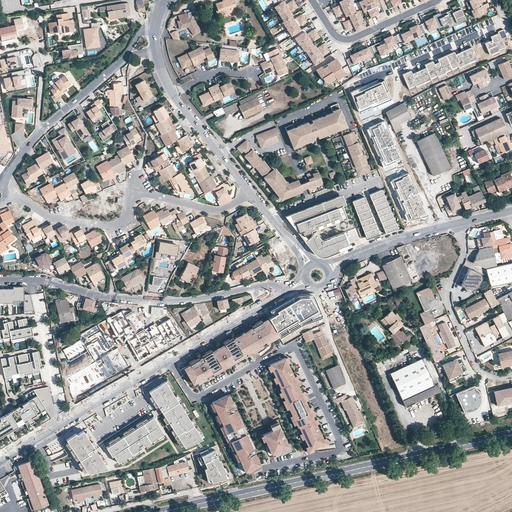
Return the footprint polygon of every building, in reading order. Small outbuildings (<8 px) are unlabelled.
[(225,0),(216,3),(218,10),(221,9),(222,13),(227,12),(227,13),(238,10),(235,2),(235,0),(225,0)] [(351,0),(342,0),(339,2),(342,9),(352,4),(353,4),(351,0)] [(367,0),(363,0),(359,2),(363,12),(371,8),(367,0)] [(376,0),(367,0),(371,8),(379,4),(376,0)] [(471,5),(467,7),(469,11),(471,10),(481,6),(480,2),(483,1),(483,0),(469,0),(469,1),(471,5)] [(284,1),(275,7),(279,14),(288,8),(284,1)] [(113,18),(114,17),(131,14),(129,3),(102,7),(103,12),(107,11),(108,15),(108,16),(109,17),(110,18),(111,19),(112,19),(113,18)] [(137,5),(139,12),(145,10),(143,3),(137,5)] [(481,6),(471,10),(474,18),(486,12),(485,9),(488,7),(486,3),(481,6)] [(352,4),(342,9),(345,17),(349,15),(356,12),(352,4)] [(451,10),(446,12),(453,26),(453,27),(457,25),(457,23),(465,19),(459,7),(456,8),(456,9),(453,11),(451,11),(451,10)] [(288,8),(279,14),(284,21),(292,16),(293,15),(288,8)] [(359,11),(356,12),(349,15),(352,23),(361,19),(362,18),(359,11)] [(438,13),(432,16),(433,17),(437,26),(438,28),(438,29),(448,25),(449,27),(449,28),(453,26),(446,12),(441,15),(441,16),(440,17),(439,14),(438,13)] [(57,15),(57,19),(58,21),(56,21),(49,22),(50,33),(64,31),(65,33),(74,31),(72,19),(70,20),(69,16),(69,13),(57,15)] [(187,24),(188,27),(193,35),(201,30),(191,17),(189,17),(188,13),(178,15),(179,20),(177,20),(178,27),(187,24)] [(284,21),(283,22),(287,29),(296,23),(292,16),(284,21)] [(425,22),(421,24),(424,30),(428,29),(428,30),(437,26),(433,17),(429,19),(425,21),(424,21),(425,22)] [(361,19),(352,23),(356,32),(365,27),(361,19)] [(15,25),(0,27),(0,33),(2,42),(8,40),(13,39),(12,36),(17,35),(16,30),(24,28),(23,23),(15,25)] [(87,29),(84,29),(85,39),(86,39),(86,41),(85,41),(86,48),(99,46),(97,28),(101,27),(100,25),(99,24),(98,23),(97,23),(91,23),(92,28),(87,29)] [(296,23),(287,29),(292,36),(301,30),(296,23)] [(417,24),(408,28),(409,30),(413,38),(417,36),(418,37),(422,35),(422,34),(425,33),(424,30),(421,24),(418,26),(417,24)] [(490,36),(492,40),(492,42),(490,43),(489,41),(488,40),(484,42),(490,55),(493,53),(498,51),(498,50),(502,47),(504,47),(501,39),(507,37),(503,29),(498,32),(498,33),(490,36)] [(400,33),(396,35),(399,42),(403,40),(404,43),(413,39),(413,38),(409,30),(405,32),(400,34),(400,33)] [(178,31),(171,33),(173,38),(173,39),(180,40),(178,31)] [(295,39),(299,45),(300,44),(309,38),(305,32),(295,39)] [(396,43),(399,42),(396,35),(392,37),(391,36),(383,39),(385,43),(388,49),(397,45),(396,43)] [(305,51),(314,45),(309,38),(300,44),(304,51),(305,51)] [(375,44),(371,46),(374,52),(378,50),(380,56),(389,52),(388,49),(385,43),(379,45),(377,47),(375,44)] [(71,56),(77,55),(77,53),(83,52),(82,44),(71,45),(72,49),(70,50),(70,49),(62,50),(63,57),(71,56)] [(223,45),(221,45),(219,60),(223,60),(224,61),(224,60),(225,59),(234,60),(234,58),(236,57),(238,57),(239,51),(222,49),(223,45)] [(305,51),(310,58),(319,52),(315,45),(314,45),(305,51)] [(364,49),(359,52),(362,60),(371,56),(370,54),(374,52),(371,46),(368,48),(364,49)] [(193,51),(199,64),(204,61),(203,59),(202,58),(206,56),(206,57),(207,59),(214,55),(210,48),(203,51),(201,47),(193,51)] [(472,61),(477,59),(471,47),(458,53),(459,56),(456,57),(455,55),(454,52),(435,60),(437,63),(439,62),(440,65),(435,67),(432,61),(424,65),(425,68),(415,72),(416,75),(413,76),(412,74),(410,71),(402,74),(407,87),(409,86),(414,84),(415,85),(422,81),(430,78),(429,77),(434,75),(436,74),(437,75),(443,72),(458,66),(458,67),(463,65),(472,61)] [(261,66),(263,69),(269,66),(273,64),(282,60),(277,48),(268,53),(271,59),(260,64),(261,66)] [(19,51),(7,54),(8,58),(0,59),(0,61),(2,68),(7,67),(6,65),(10,64),(11,69),(18,67),(16,57),(20,56),(19,51)] [(199,64),(193,51),(178,58),(181,65),(188,62),(189,64),(193,63),(194,66),(199,64)] [(319,52),(310,58),(314,65),(324,59),(322,56),(319,52)] [(351,57),(346,59),(349,65),(362,60),(359,52),(353,54),(351,55),(350,56),(351,57)] [(336,58),(322,67),(323,68),(337,59),(336,58)] [(322,66),(316,70),(321,78),(322,78),(324,81),(332,83),(345,75),(341,69),(342,68),(340,65),(341,65),(337,59),(323,68),(322,67),(322,66)] [(282,60),(273,64),(275,67),(276,70),(279,76),(288,71),(282,60)] [(511,67),(511,68),(507,60),(497,65),(503,79),(511,74),(511,67)] [(458,67),(458,66),(443,72),(444,75),(459,69),(458,67)] [(486,69),(478,73),(484,86),(488,85),(486,80),(490,78),(486,69)] [(11,73),(12,77),(3,79),(6,90),(11,89),(10,88),(21,86),(20,80),(23,79),(22,75),(24,74),(24,70),(11,73)] [(478,73),(470,77),(473,85),(478,82),(481,88),(484,86),(478,73)] [(60,97),(63,94),(61,92),(64,88),(65,89),(70,85),(63,76),(59,79),(54,83),(55,84),(51,87),(53,89),(49,93),(52,97),(50,99),(55,104),(61,98),(60,97)] [(153,96),(145,81),(136,86),(141,96),(144,101),(153,96)] [(110,97),(111,109),(113,113),(123,112),(124,107),(120,107),(120,105),(120,92),(123,92),(122,83),(119,83),(119,84),(113,84),(113,90),(108,90),(108,97),(110,97)] [(218,84),(213,86),(219,99),(230,94),(228,91),(233,89),(230,83),(227,83),(219,87),(218,84)] [(359,92),(354,94),(357,101),(354,102),(359,112),(372,106),(373,107),(380,104),(379,102),(383,100),(384,102),(391,99),(387,91),(389,90),(386,83),(380,86),(361,94),(359,92)] [(359,92),(361,94),(380,86),(379,83),(359,92)] [(446,85),(439,89),(444,100),(451,97),(446,85)] [(219,99),(213,86),(208,89),(210,92),(199,97),(203,103),(207,101),(208,104),(219,99)] [(478,104),(471,90),(464,93),(463,91),(456,94),(458,99),(460,99),(465,110),(472,106),(477,117),(482,114),(481,112),(478,104)] [(489,98),(487,94),(483,95),(489,109),(497,106),(493,97),(489,98)] [(255,95),(239,103),(240,106),(256,98),(255,95)] [(489,109),(483,95),(480,97),(482,102),(478,104),(481,112),(489,109)] [(139,104),(144,101),(141,96),(136,98),(139,104)] [(13,101),(12,116),(15,116),(15,118),(20,118),(21,106),(32,106),(33,98),(27,97),(27,99),(18,98),(17,101),(13,101)] [(262,110),(256,98),(240,106),(238,107),(244,119),(262,110)] [(92,121),(96,118),(100,115),(97,109),(102,106),(98,99),(92,103),(93,104),(89,107),(91,109),(86,112),(92,121)] [(412,118),(404,102),(386,112),(395,132),(402,130),(400,124),(412,118)] [(353,163),(355,168),(358,176),(370,172),(367,163),(367,164),(366,164),(354,132),(350,133),(344,118),(341,120),(340,116),(343,115),(338,104),(331,107),(333,113),(326,116),(329,122),(325,123),(323,117),(312,121),(318,136),(339,128),(340,130),(342,136),(343,135),(345,141),(347,146),(349,152),(351,157),(353,163)] [(233,105),(223,110),(226,115),(236,110),(233,105)] [(32,109),(32,106),(21,106),(20,118),(22,118),(22,108),(32,109)] [(156,114),(159,121),(169,116),(163,106),(154,111),(156,114)] [(217,117),(224,114),(221,108),(212,112),(217,117)] [(78,128),(78,129),(82,135),(81,135),(83,139),(90,135),(82,123),(85,121),(81,114),(77,117),(78,118),(68,125),(72,132),(78,128)] [(162,134),(175,127),(169,116),(159,121),(156,123),(162,134)] [(506,140),(504,136),(504,134),(508,133),(505,128),(502,130),(499,124),(503,122),(501,117),(475,129),(477,134),(473,136),(474,138),(478,136),(479,138),(475,139),(476,141),(479,140),(482,144),(492,140),(494,144),(494,145),(497,143),(501,153),(511,148),(511,143),(511,142),(510,143),(508,139),(506,140)] [(117,128),(114,123),(110,125),(107,121),(101,125),(104,129),(102,130),(103,132),(99,134),(104,141),(112,135),(110,133),(117,128)] [(319,138),(318,136),(312,121),(309,122),(314,138),(315,140),(319,138)] [(385,121),(369,128),(385,167),(402,160),(385,121)] [(314,138),(309,122),(298,127),(300,133),(297,134),(294,128),(293,124),(286,127),(294,150),(302,147),(301,145),(300,143),(314,138)] [(0,151),(9,149),(2,124),(0,124),(0,151)] [(24,134),(25,125),(16,125),(15,133),(24,134)] [(175,127),(162,134),(160,135),(166,146),(167,146),(176,141),(181,138),(175,127)] [(59,132),(61,135),(62,138),(59,140),(58,139),(53,142),(60,153),(65,151),(67,154),(74,149),(65,136),(69,134),(65,128),(59,132)] [(122,136),(128,146),(129,149),(133,146),(132,144),(136,142),(134,140),(140,136),(135,128),(131,131),(131,132),(122,136)] [(276,135),(279,134),(277,128),(256,136),(261,148),(278,141),(276,135)] [(318,136),(319,138),(340,130),(339,128),(318,136)] [(451,167),(435,132),(417,140),(433,175),(451,167)] [(193,145),(187,135),(181,138),(176,141),(179,146),(182,152),(193,145)] [(286,186),(276,173),(273,169),(271,171),(263,160),(261,161),(250,147),(251,146),(247,140),(237,148),(241,153),(244,151),(247,154),(244,156),(254,168),(255,167),(263,177),(265,176),(267,178),(274,187),(274,188),(277,191),(275,192),(280,198),(283,197),(283,199),(302,191),(302,190),(300,185),(298,181),(294,183),(286,186)] [(494,145),(494,144),(493,145),(498,155),(501,153),(497,143),(494,145)] [(454,154),(462,151),(459,144),(451,147),(454,154)] [(129,149),(128,146),(117,152),(119,155),(124,165),(135,159),(129,149)] [(473,148),(468,151),(471,157),(475,155),(479,163),(489,159),(485,149),(475,154),(473,148)] [(9,149),(0,151),(0,162),(7,152),(9,149)] [(76,153),(74,149),(67,154),(65,151),(60,153),(64,160),(76,153)] [(38,162),(41,168),(53,161),(48,152),(35,159),(38,162)] [(194,171),(204,165),(206,164),(204,161),(202,162),(201,162),(199,158),(200,158),(203,156),(201,153),(193,156),(195,160),(189,163),(194,171)] [(124,165),(119,155),(108,162),(114,173),(118,171),(125,166),(124,165)] [(159,170),(163,168),(170,164),(167,159),(164,161),(161,155),(150,161),(154,167),(157,172),(159,170)] [(311,156),(304,158),(307,165),(313,163),(311,156)] [(114,173),(108,162),(107,161),(96,167),(104,180),(109,177),(112,176),(113,178),(116,176),(114,173)] [(43,173),(41,168),(38,162),(27,169),(28,171),(21,175),(27,184),(32,182),(38,179),(37,176),(43,173)] [(163,168),(159,170),(161,174),(165,181),(170,178),(177,175),(171,164),(170,164),(163,168)] [(199,182),(210,176),(204,165),(194,171),(193,172),(199,182)] [(500,191),(508,187),(506,184),(509,183),(510,185),(511,183),(511,175),(510,171),(502,175),(502,176),(495,179),(494,178),(484,183),(489,193),(499,189),(500,191)] [(63,178),(65,183),(68,188),(79,182),(74,172),(63,178)] [(177,175),(170,178),(177,190),(181,191),(184,190),(186,193),(189,193),(192,192),(181,172),(177,175)] [(278,172),(276,173),(286,186),(294,183),(293,181),(287,184),(278,172)] [(317,184),(322,182),(318,172),(307,176),(309,181),(306,182),(308,188),(309,190),(312,188),(312,186),(317,184)] [(393,181),(410,220),(428,217),(410,173),(393,181)] [(210,176),(199,182),(205,193),(213,189),(217,187),(213,180),(214,179),(212,175),(210,176)] [(87,180),(80,184),(85,193),(93,189),(94,190),(97,188),(96,187),(93,181),(91,177),(87,179),(87,180)] [(273,189),(274,188),(274,187),(267,178),(265,179),(273,189)] [(303,183),(300,185),(302,190),(305,189),(308,188),(306,182),(303,183)] [(58,195),(55,189),(51,183),(40,189),(43,194),(46,201),(47,201),(52,198),(58,195)] [(68,188),(65,183),(55,189),(58,195),(60,199),(71,193),(70,192),(68,188)] [(227,190),(223,183),(220,185),(217,187),(213,189),(218,200),(217,200),(220,206),(232,199),(230,195),(229,195),(226,190),(227,190)] [(369,195),(384,233),(397,228),(381,190),(369,195)] [(472,207),(467,196),(466,193),(465,191),(461,193),(462,194),(458,196),(460,202),(462,201),(465,210),(469,208),(472,207)] [(472,194),(476,205),(485,201),(481,191),(472,194)] [(298,229),(300,235),(302,233),(303,235),(304,235),(311,232),(310,230),(318,227),(317,225),(321,224),(322,226),(326,224),(325,222),(329,221),(330,223),(334,221),(333,219),(337,218),(338,220),(342,218),(341,216),(345,215),(342,205),(346,204),(342,194),(328,200),(329,203),(326,204),(325,201),(321,202),(322,205),(317,207),(316,204),(305,208),(307,211),(302,213),(301,210),(289,214),(293,224),(294,226),(296,225),(298,229)] [(448,204),(457,200),(455,197),(453,194),(445,197),(446,199),(448,204)] [(467,196),(472,207),(476,205),(472,194),(467,196)] [(366,238),(378,233),(364,197),(352,201),(366,238)] [(458,203),(457,200),(448,204),(451,210),(451,211),(460,207),(458,203)] [(161,222),(162,225),(173,219),(170,213),(168,210),(163,212),(157,216),(161,222)] [(161,222),(157,216),(156,213),(154,211),(144,217),(149,228),(150,228),(161,222)] [(187,217),(183,212),(178,214),(177,215),(181,221),(176,224),(180,231),(185,228),(183,224),(189,221),(187,217)] [(0,231),(0,248),(5,245),(15,238),(6,225),(14,222),(10,213),(2,217),(3,221),(0,223),(0,225),(3,230),(0,231)] [(249,213),(246,214),(249,220),(251,219),(253,224),(255,223),(249,213)] [(242,235),(243,234),(255,228),(257,227),(255,223),(253,224),(251,219),(249,220),(246,214),(236,219),(239,223),(243,230),(240,232),(242,235)] [(285,216),(291,225),(293,224),(289,214),(285,216)] [(195,233),(207,226),(201,216),(195,219),(190,223),(195,233)] [(39,230),(33,220),(29,222),(31,224),(24,228),(30,239),(41,233),(39,230)] [(152,231),(162,225),(161,222),(150,228),(152,231)] [(43,228),(39,230),(41,233),(45,242),(56,236),(54,230),(51,226),(49,227),(44,230),(43,228)] [(58,230),(57,228),(54,230),(56,236),(60,243),(71,237),(69,233),(66,228),(66,226),(58,230)] [(224,226),(220,233),(230,237),(231,235),(224,226)] [(255,228),(243,234),(249,245),(259,239),(256,234),(257,233),(255,228)] [(69,233),(71,237),(75,244),(86,238),(85,236),(82,230),(81,229),(74,233),(73,231),(69,233)] [(85,236),(86,238),(91,247),(102,241),(96,230),(88,234),(85,236)] [(501,230),(489,232),(491,239),(493,239),(493,241),(503,239),(501,230)] [(348,245),(343,232),(322,241),(321,239),(322,238),(317,231),(307,238),(304,241),(307,244),(308,243),(311,247),(310,248),(313,252),(316,255),(318,256),(320,257),(321,255),(324,256),(325,257),(329,255),(329,254),(333,252),(334,253),(338,252),(337,249),(348,245)] [(483,233),(484,237),(485,239),(477,241),(479,247),(492,244),(491,239),(489,232),(483,233)] [(131,242),(135,249),(139,247),(138,246),(146,242),(141,234),(130,240),(131,242)] [(491,239),(492,244),(492,246),(493,248),(499,246),(502,258),(511,255),(511,244),(511,245),(511,243),(510,243),(508,237),(503,239),(493,241),(493,239),(491,239)] [(122,252),(125,257),(132,254),(131,251),(135,249),(131,242),(120,248),(122,252)] [(175,260),(178,245),(159,242),(156,257),(161,257),(162,253),(171,254),(170,259),(175,260)] [(212,270),(223,272),(225,257),(227,257),(228,248),(219,246),(217,255),(215,255),(212,270)] [(486,268),(497,266),(493,248),(492,246),(479,249),(473,262),(483,267),(486,268)] [(45,267),(49,265),(53,262),(48,254),(47,251),(35,258),(39,265),(44,265),(45,267)] [(128,263),(125,257),(122,252),(112,258),(117,269),(128,263)] [(257,259),(262,269),(263,270),(264,273),(268,272),(268,271),(267,270),(269,268),(274,266),(268,254),(263,257),(262,254),(256,258),(257,259)] [(511,255),(502,258),(503,264),(511,261),(511,255)] [(382,264),(383,266),(401,257),(400,256),(382,264)] [(53,263),(58,272),(64,269),(65,270),(70,268),(70,267),(64,257),(53,263)] [(383,266),(393,288),(411,280),(405,268),(403,263),(401,257),(383,266)] [(35,259),(31,262),(35,269),(39,266),(35,259)] [(257,259),(246,265),(250,273),(255,271),(256,272),(260,270),(262,269),(257,259)] [(70,267),(70,268),(76,278),(87,272),(85,269),(81,261),(70,267)] [(237,269),(245,265),(243,261),(235,265),(237,269)] [(191,282),(198,267),(188,262),(181,277),(191,282)] [(511,281),(511,262),(497,266),(486,268),(490,286),(511,281)] [(85,269),(87,272),(93,283),(104,277),(96,263),(85,269)] [(242,277),(243,277),(250,273),(246,265),(245,265),(237,269),(233,271),(231,274),(235,281),(242,277)] [(469,267),(461,285),(472,290),(478,287),(481,278),(480,272),(469,267)] [(140,280),(140,281),(143,279),(140,274),(143,272),(141,268),(138,269),(121,278),(127,287),(140,280)] [(388,278),(385,271),(377,274),(380,282),(388,278)] [(371,273),(356,280),(357,283),(370,277),(374,287),(377,286),(371,273)] [(162,287),(164,278),(153,276),(152,285),(162,287)] [(357,283),(356,280),(355,278),(350,280),(355,290),(357,289),(360,295),(372,289),(371,288),(374,287),(370,277),(357,283)] [(127,288),(140,281),(140,280),(127,287),(127,288)] [(355,290),(351,282),(347,284),(349,288),(345,290),(350,300),(358,296),(355,290)] [(0,302),(14,302),(14,300),(25,299),(25,313),(29,313),(29,314),(36,313),(34,305),(34,306),(31,294),(25,294),(25,286),(14,286),(14,288),(0,288),(0,302)] [(425,324),(427,323),(436,319),(429,303),(432,301),(435,296),(431,286),(417,292),(425,311),(420,313),(425,324)] [(329,296),(340,292),(339,287),(327,291),(329,296)] [(485,298),(466,308),(472,318),(498,304),(490,288),(482,293),(485,298)] [(511,291),(496,299),(503,312),(508,321),(511,319),(511,291)] [(300,300),(269,320),(278,334),(285,346),(303,336),(301,331),(311,328),(324,322),(315,297),(311,297),(312,299),(300,300)] [(62,300),(61,298),(56,300),(61,322),(74,319),(72,313),(74,312),(73,307),(69,308),(67,299),(62,300)] [(82,304),(78,302),(77,306),(78,310),(82,312),(83,309),(92,311),(93,314),(99,311),(98,308),(94,307),(95,301),(84,298),(82,304)] [(228,309),(227,300),(217,301),(218,306),(218,310),(228,309)] [(186,314),(185,312),(181,314),(185,320),(182,322),(186,329),(200,320),(198,316),(199,315),(194,306),(190,309),(191,311),(186,314)] [(468,319),(472,318),(466,308),(463,309),(468,318),(468,319)] [(138,361),(181,335),(170,319),(157,327),(155,323),(144,330),(134,311),(122,311),(108,319),(118,338),(124,335),(138,361)] [(388,328),(393,333),(390,335),(393,338),(396,345),(402,343),(415,337),(410,333),(407,336),(405,337),(402,334),(404,333),(402,331),(401,332),(397,328),(403,323),(400,320),(402,319),(396,313),(395,314),(391,311),(383,318),(391,325),(388,328)] [(507,333),(498,315),(474,327),(478,334),(475,335),(477,339),(480,339),(484,346),(507,333)] [(33,335),(31,327),(28,327),(27,318),(18,320),(20,329),(14,330),(12,321),(8,322),(7,320),(3,321),(5,329),(0,330),(0,338),(11,337),(12,340),(33,335)] [(383,318),(381,320),(388,328),(391,325),(383,318)] [(212,351),(181,370),(184,375),(187,373),(193,384),(278,334),(269,320),(263,323),(262,322),(249,329),(250,331),(238,338),(237,337),(224,344),(225,345),(213,353),(212,351)] [(445,322),(438,325),(438,326),(440,329),(449,348),(456,345),(445,322)] [(442,358),(427,323),(425,324),(419,326),(424,338),(435,362),(442,358)] [(113,351),(97,325),(78,335),(81,340),(63,350),(70,362),(88,352),(91,357),(92,356),(96,362),(67,379),(70,385),(69,386),(71,395),(74,398),(128,366),(118,348),(113,351)] [(301,331),(303,336),(306,334),(308,340),(313,337),(318,347),(321,345),(325,354),(332,350),(334,350),(330,342),(329,342),(328,340),(324,332),(321,329),(313,333),(311,328),(301,331)] [(421,348),(417,341),(406,346),(409,353),(421,348)] [(333,354),(332,350),(325,354),(321,345),(318,347),(323,358),(333,354)] [(510,362),(511,365),(511,364),(511,350),(508,351),(497,354),(498,356),(500,365),(510,362)] [(43,366),(40,352),(33,353),(35,361),(29,363),(27,354),(19,356),(21,364),(15,365),(13,357),(9,358),(11,366),(8,367),(6,358),(2,359),(5,377),(41,370),(40,367),(43,366)] [(449,380),(467,372),(460,356),(442,364),(449,380)] [(286,358),(270,365),(281,389),(280,389),(298,428),(299,427),(310,451),(325,444),(322,436),(320,432),(317,433),(315,430),(318,428),(293,374),(289,375),(288,371),(291,370),(289,366),(286,358)] [(403,401),(435,386),(423,359),(391,374),(403,401)] [(345,383),(338,365),(325,370),(333,389),(345,383)] [(149,391),(148,392),(150,394),(157,405),(160,409),(156,411),(158,414),(162,412),(170,425),(167,427),(169,430),(172,428),(185,448),(202,439),(201,437),(195,428),(194,425),(190,420),(186,414),(179,404),(178,402),(175,396),(171,391),(165,381),(161,376),(144,385),(146,388),(147,388),(149,391)] [(171,391),(173,389),(167,380),(165,381),(171,391)] [(435,386),(403,401),(406,408),(441,392),(438,385),(435,386)] [(477,389),(476,388),(474,385),(456,393),(464,413),(467,411),(468,411),(469,411),(470,411),(471,411),(473,410),(474,410),(475,410),(476,409),(477,408),(478,408),(479,406),(480,406),(480,404),(481,404),(481,402),(481,401),(481,400),(482,399),(482,397),(482,396),(481,395),(481,394),(480,393),(480,392),(479,391),(478,390),(477,389)] [(511,386),(493,391),(497,406),(511,402),(511,386)] [(29,400),(0,417),(0,437),(9,432),(15,441),(18,439),(13,430),(25,422),(31,431),(35,429),(29,420),(33,417),(54,405),(50,387),(35,389),(26,395),(29,400)] [(154,406),(157,405),(150,394),(148,395),(154,406)] [(347,398),(345,394),(333,399),(335,404),(341,401),(345,410),(346,409),(353,424),(359,421),(358,418),(362,416),(359,409),(358,410),(356,411),(355,408),(357,407),(351,396),(347,398)] [(227,395),(211,402),(223,425),(221,426),(229,441),(230,441),(245,472),(260,464),(257,456),(254,457),(253,454),(255,453),(233,407),(231,408),(229,404),(231,403),(227,395)] [(186,414),(188,412),(182,402),(179,404),(186,414)] [(104,409),(108,415),(114,412),(110,406),(104,409)] [(112,456),(113,455),(118,462),(119,461),(125,458),(127,456),(138,449),(139,452),(140,453),(143,451),(141,447),(145,445),(150,442),(152,440),(162,434),(163,433),(154,419),(157,417),(153,410),(151,411),(154,416),(147,420),(138,426),(133,429),(124,436),(119,438),(110,445),(106,447),(112,456)] [(365,421),(362,416),(358,418),(359,421),(353,424),(354,427),(365,421)] [(146,418),(136,424),(138,426),(147,420),(146,418)] [(272,431),(263,435),(272,455),(280,451),(281,454),(290,450),(287,443),(285,439),(282,440),(280,437),(284,435),(278,424),(271,427),(272,431)] [(201,437),(204,436),(197,426),(195,428),(201,437)] [(132,427),(122,433),(124,436),(133,429),(132,427)] [(77,435),(76,433),(66,440),(68,442),(71,447),(72,449),(78,459),(80,462),(87,472),(88,473),(108,469),(105,465),(99,454),(101,453),(103,452),(100,448),(96,451),(94,448),(91,443),(88,438),(85,433),(87,432),(88,431),(87,428),(77,435)] [(162,434),(152,440),(153,443),(163,436),(162,434)] [(118,436),(108,442),(110,445),(119,438),(118,436)] [(64,451),(63,447),(59,441),(46,449),(49,456),(64,451)] [(220,454),(216,445),(209,448),(209,449),(207,450),(207,449),(196,454),(198,457),(197,457),(200,465),(202,464),(204,468),(208,482),(232,477),(227,466),(224,468),(219,459),(220,459),(219,455),(220,454)] [(76,461),(78,459),(72,449),(69,451),(76,461)] [(139,452),(138,449),(127,456),(128,459),(139,452)] [(101,453),(99,454),(105,465),(108,463),(101,453)] [(166,464),(169,476),(188,471),(188,470),(189,469),(185,455),(166,464)] [(50,506),(33,461),(18,467),(22,479),(18,481),(20,486),(25,485),(34,511),(50,506)] [(87,472),(80,462),(77,463),(84,473),(87,472)] [(163,481),(170,479),(169,476),(166,464),(161,466),(142,470),(143,475),(137,476),(140,491),(157,488),(156,482),(163,481)] [(0,498),(9,493),(0,479),(0,498)] [(121,480),(110,482),(112,494),(119,492),(119,494),(123,493),(121,480)] [(100,483),(83,487),(85,497),(103,493),(100,483)] [(85,497),(83,487),(72,490),(74,499),(77,498),(77,501),(85,499),(85,497)]
